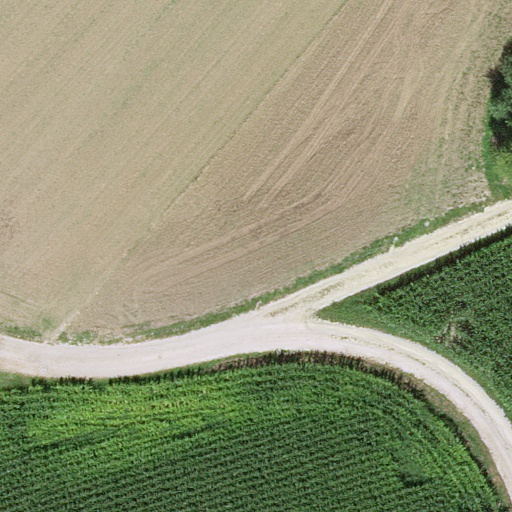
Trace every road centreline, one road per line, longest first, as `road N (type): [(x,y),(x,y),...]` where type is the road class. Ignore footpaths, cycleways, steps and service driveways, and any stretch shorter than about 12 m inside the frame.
road 1 (track): [(511,493),(472,413),(431,371),(265,327),(162,359),(50,366),(0,359)]
road 2 (track): [(511,208),(265,327)]
